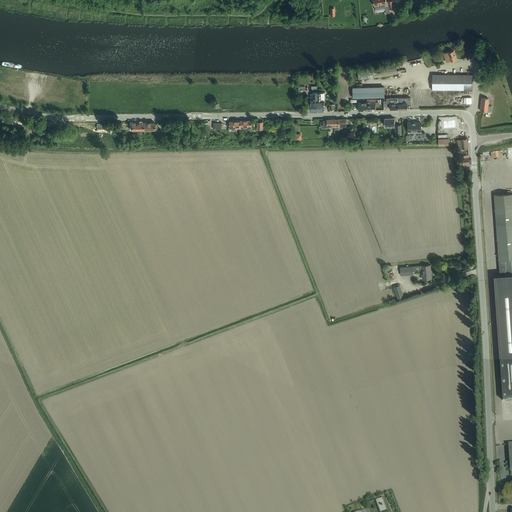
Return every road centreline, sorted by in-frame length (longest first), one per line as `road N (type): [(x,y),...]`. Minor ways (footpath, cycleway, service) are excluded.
road 1 (tertiary): [(472,140),(468,119),(456,112),(65,119),(0,106)]
road 2 (tertiary): [(490,475),(472,140)]
